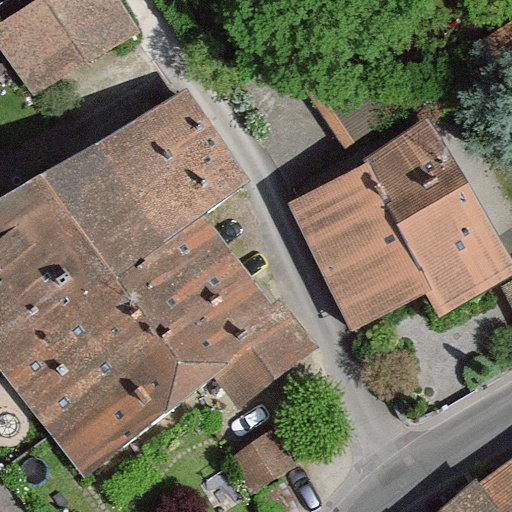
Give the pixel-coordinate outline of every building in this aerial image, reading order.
[(136,37),(111,0),(55,0),(0,33),(39,90),(136,37)] [(511,82),(511,22),(457,58),(484,100),(511,82)] [(404,114),(343,23),(288,60),(350,151),(404,114)] [(242,406),(313,355),(277,310),(261,321),(191,224),(244,188),(184,102),(0,208),(0,359),(86,467),(211,369),(242,406)] [(365,170),(297,204),(356,325),(426,288),(438,311),(511,268),(428,127),(365,170)] [(292,467),(271,435),(234,462),(252,493),(292,467)] [(498,511),(511,511),(511,470),(482,492),(498,511)] [(457,511),(498,511),(482,492),(457,511)]
